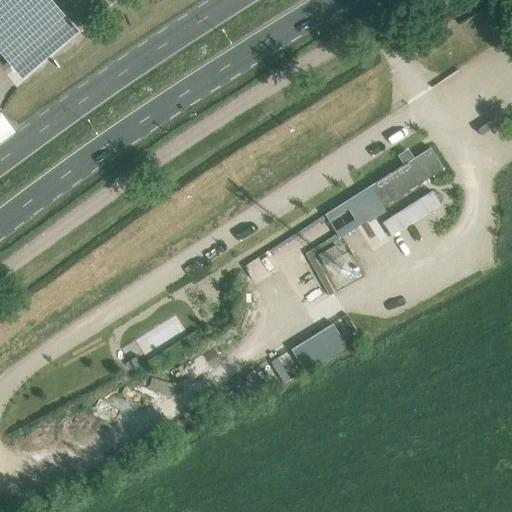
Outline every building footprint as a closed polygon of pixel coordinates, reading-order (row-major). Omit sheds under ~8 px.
[(74,38),(40,0),(2,0),(0,2),(0,64),(19,86),(74,38)] [(324,215),(337,236),(443,169),(430,148),(324,215)] [(432,191),(383,222),(391,236),(440,204),(432,191)] [(271,252),(280,267),(313,246),(304,231),(271,252)] [(318,254),(324,264),(341,255),(336,245),(318,254)] [(346,347),(331,324),(290,350),(304,373),(346,347)]
